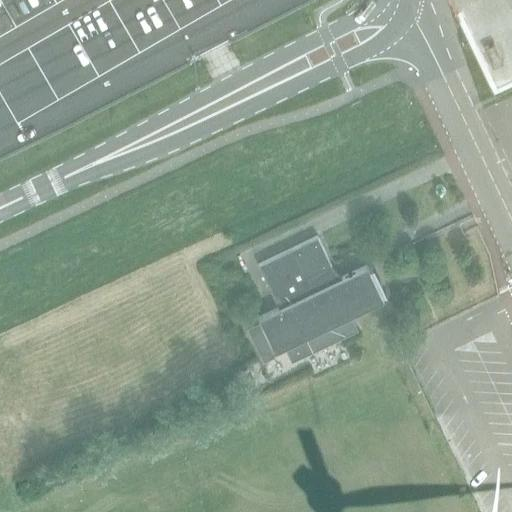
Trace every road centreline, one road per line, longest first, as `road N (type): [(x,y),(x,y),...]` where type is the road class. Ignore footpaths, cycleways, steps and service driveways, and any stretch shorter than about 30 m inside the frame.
road 1 (secondary): [(0,208),(332,49),(378,24),(391,4)]
road 2 (unclassified): [(434,54),(511,221)]
